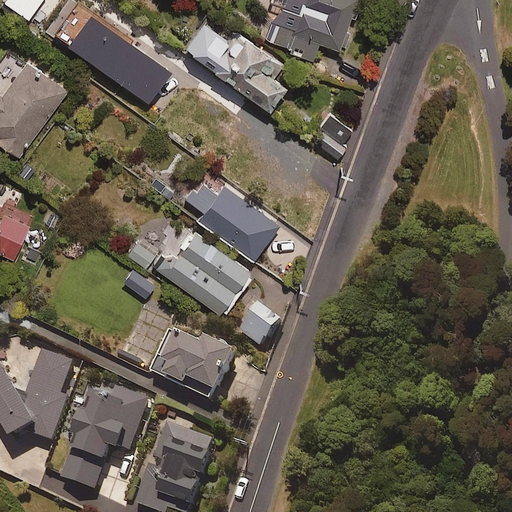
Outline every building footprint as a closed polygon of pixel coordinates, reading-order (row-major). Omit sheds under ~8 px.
[(350,0),(264,0),(262,10),(274,13),(268,36),(314,49),(318,37),(337,43),(350,0)] [(227,27),(206,11),(184,41),(266,102),(283,79),(274,73),(283,60),(231,21),(227,27)] [(67,85),(23,53),(0,84),(0,138),(18,152),(67,85)] [(311,149),(253,108),(227,144),(249,161),(256,152),(291,177),(311,149)] [(342,139),(353,126),(332,109),(312,134),(337,153),(346,142),(342,139)] [(213,187),(199,175),(185,193),(200,206),(196,211),(252,254),(278,221),(220,177),(213,187)] [(5,209),(0,219),(0,249),(13,255),(28,219),(5,209)] [(253,266),(187,223),(169,249),(163,245),(153,262),(225,308),(253,266)] [(159,247),(141,234),(128,252),(146,264),(159,247)] [(153,279),(130,264),(122,276),(145,291),(153,279)] [(281,316),(257,300),(239,329),(262,344),(281,316)] [(175,324),(153,368),(183,384),(190,372),(217,385),(236,347),(206,332),(203,338),(175,324)] [(0,413),(12,434),(37,420),(42,429),(35,432),(56,440),(72,396),(61,392),(74,359),(45,347),(34,376),(18,388),(0,357),(0,413)] [(150,397),(116,385),(113,394),(91,387),(61,474),(96,486),(111,442),(132,449),(150,397)] [(192,511),(217,439),(167,422),(140,504),(164,511),(169,511),(171,508),(183,511),(192,511)]
